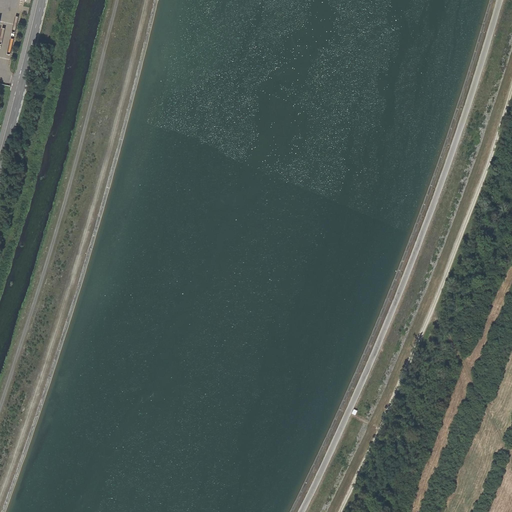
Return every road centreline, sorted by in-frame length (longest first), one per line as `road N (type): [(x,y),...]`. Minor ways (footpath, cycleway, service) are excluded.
road 1 (track): [(0,486),(68,289),(145,0)]
road 2 (track): [(337,511),(465,228),(511,86)]
road 3 (track): [(117,0),(68,197),(0,403)]
road 4 (tertiary): [(0,168),(42,0)]
